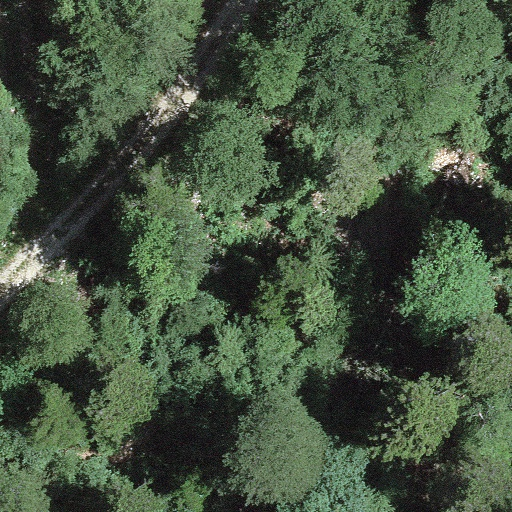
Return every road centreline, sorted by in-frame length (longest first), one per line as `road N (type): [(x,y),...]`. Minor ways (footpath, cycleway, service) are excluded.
road 1 (track): [(0,311),(260,0)]
road 2 (track): [(45,259),(40,0)]
